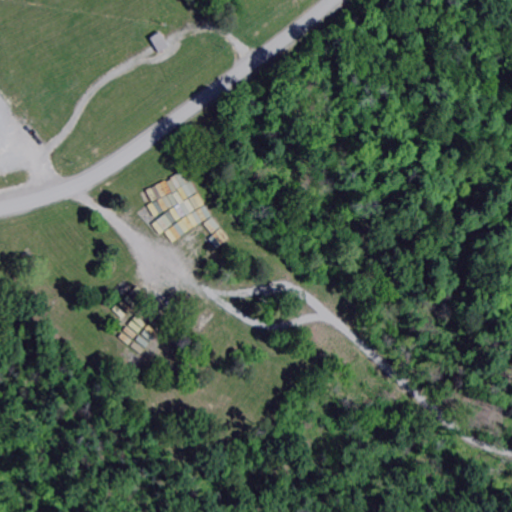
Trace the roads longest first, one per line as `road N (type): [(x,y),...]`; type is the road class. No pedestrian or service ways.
road 1 (residential): [(69,185),(106,235),(266,285),(511,456)]
road 2 (tertiary): [(0,204),(110,165),(334,0)]
